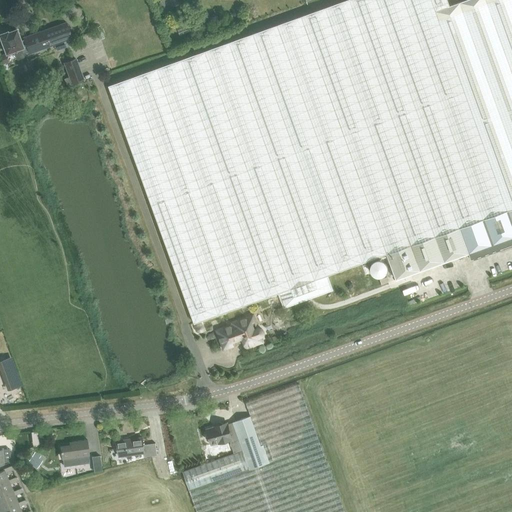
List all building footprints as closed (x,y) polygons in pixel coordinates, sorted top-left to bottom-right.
[(511,0),(465,0),(450,5),(448,0),(346,0),(109,86),(195,323),(279,293),(284,308),(333,290),(328,275),(387,254),(396,279),(469,253),(471,258),(470,259),(471,259),(511,244),(511,0)] [(42,31),(23,38),(24,40),(28,52),(29,54),(62,42),(64,48),(74,44),(72,38),(66,22),(42,31)] [(104,38),(100,26),(95,28),(100,40),(104,38)] [(190,27),(179,31),(181,37),(192,33),(190,27)] [(0,44),(2,43),(6,54),(14,51),(15,55),(17,59),(18,59),(23,58),(24,57),(23,54),(28,52),(24,40),(20,41),(16,29),(8,32),(7,31),(7,32),(5,30),(0,32),(0,33),(0,44)] [(8,61),(6,54),(0,56),(0,58),(2,64),(8,61)] [(72,84),(83,80),(75,59),(64,63),(72,84)] [(260,328),(259,328),(258,328),(253,315),(233,322),(234,324),(217,330),(224,349),(234,345),(232,342),(243,338),(246,347),(263,341),(261,336),(262,336),(262,335),(263,335),(263,334),(264,333),(264,332),(264,331),(263,330),(262,329),(261,328),(260,328)] [(197,325),(195,328),(196,332),(200,333),(203,332),(205,329),(203,325),(200,324),(197,325)] [(9,358),(0,361),(0,363),(5,379),(15,375),(9,358)] [(233,423),(240,441),(231,444),(234,454),(221,458),(183,472),(197,511),(345,511),(299,384),(246,403),(251,416),(233,422),(233,423)] [(206,436),(206,437),(206,438),(207,439),(208,440),(209,441),(211,441),(212,444),(219,442),(220,443),(230,440),(231,444),(240,441),(233,423),(228,424),(228,423),(223,424),(222,423),(220,422),(218,422),(217,423),(216,424),(216,426),(215,427),(208,429),(209,432),(207,433),(206,434),(206,436)] [(143,437),(117,441),(119,457),(127,455),(128,459),(133,459),(132,455),(145,453),(146,457),(159,455),(157,443),(144,445),(143,437)] [(69,445),(60,446),(61,459),(63,459),(64,466),(89,462),(88,455),(89,455),(87,439),(72,441),(72,444),(69,445)] [(28,462),(33,466),(37,468),(42,460),(39,458),(41,455),(35,452),(28,462)] [(99,455),(92,456),(94,472),(102,471),(99,455)] [(4,470),(0,471),(0,483),(8,480),(5,473),(13,469),(11,466),(3,469),(4,470)] [(18,481),(16,477),(8,480),(0,483),(0,497),(13,491),(10,484),(18,481)] [(34,489),(30,480),(24,482),(28,492),(34,489)] [(22,492),(21,488),(13,491),(0,497),(0,510),(18,503),(15,495),(22,492)] [(27,503),(26,499),(18,503),(0,510),(0,511),(21,511),(19,507),(27,503)]
